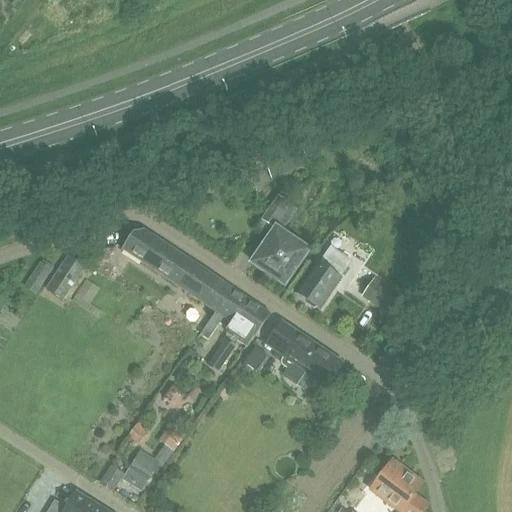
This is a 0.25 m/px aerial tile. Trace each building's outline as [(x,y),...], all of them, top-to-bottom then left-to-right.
[(299,139),(262,153),(271,176),(308,162),(299,139)] [(256,229),(269,239),(276,229),(281,233),(296,211),(278,197),(260,221),(261,222),(256,229)] [(276,229),(269,239),(252,264),(284,285),(308,251),(281,233),(276,229)] [(254,338),(255,337),(269,315),(143,231),(133,233),(122,250),(254,338)] [(66,255),(44,289),(63,301),(84,267),(66,255)] [(25,287),(35,294),(51,269),(41,262),(25,287)] [(298,293),(319,308),(339,280),(318,265),(298,293)] [(368,300),(392,316),(403,300),(380,283),(368,300)] [(328,386),(340,368),(342,364),(281,323),(266,345),(327,387),(328,386)] [(208,366),(218,373),(235,347),(225,341),(208,366)] [(265,357),(254,350),(245,365),(256,371),(265,357)] [(340,368),(328,386),(342,395),(355,378),(340,368)] [(326,412),(336,418),(349,403),(339,395),(326,412)] [(137,421),(126,437),(137,444),(147,428),(137,421)] [(392,462),(371,491),(399,511),(423,511),(427,507),(413,497),(422,484),(392,462)] [(130,463),(121,479),(140,490),(149,474),(130,463)] [(66,509),(54,501),(47,511),(104,511),(75,494),(66,509)]
